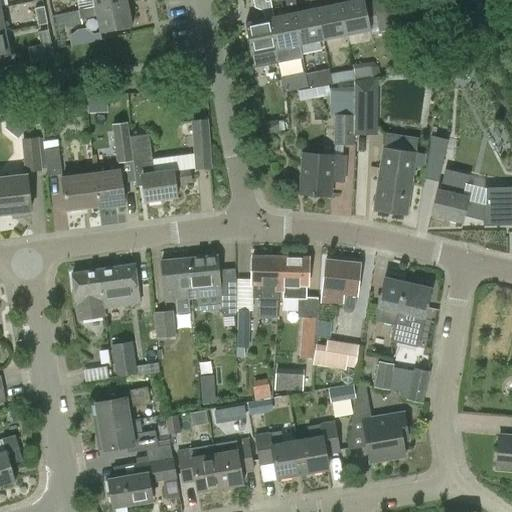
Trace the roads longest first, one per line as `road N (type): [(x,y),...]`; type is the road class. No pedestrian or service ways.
road 1 (residential): [(66,508),(29,254)]
road 2 (residential): [(250,223),(201,0)]
road 3 (residential): [(452,485),(441,394),(466,261)]
road 4 (unclassified): [(250,223),(29,254)]
road 5 (unclassified): [(466,261),(343,229),(250,223)]
